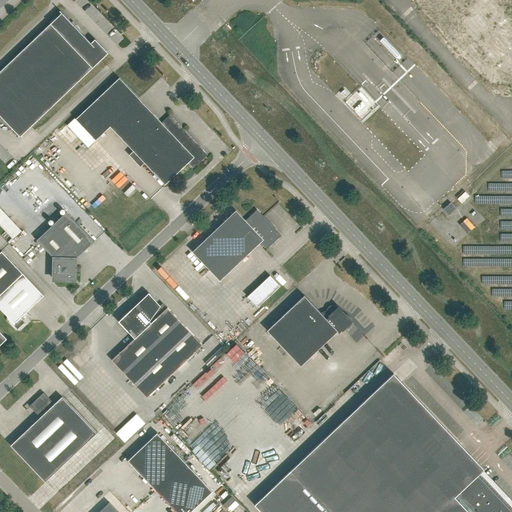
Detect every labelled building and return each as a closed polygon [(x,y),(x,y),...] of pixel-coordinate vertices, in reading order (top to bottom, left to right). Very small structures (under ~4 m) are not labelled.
[(61,13),(0,71),(0,115),(20,137),(108,53),(96,41),(92,44),(60,10),(59,11),(61,13)] [(110,126),(165,184),(188,162),(193,168),(207,155),(169,115),(161,123),(119,78),(75,119),(75,118),(67,125),(88,147),(110,126)] [(465,192),(457,199),(462,203),(469,196),(465,192)] [(444,209),(449,215),(456,208),(451,203),(444,209)] [(0,225),(13,239),(22,231),(0,207),(0,225)] [(236,210),(192,252),(220,281),(260,242),(267,249),(281,235),(257,210),(245,220),(236,210)] [(75,259),(94,241),(66,212),(37,240),(54,258),(54,279),(75,280),(75,259)] [(0,252),(0,308),(7,316),(7,320),(16,331),(21,331),(31,321),(31,317),(26,312),(43,295),(2,251),(0,252)] [(119,321),(135,338),(111,360),(147,398),(202,345),(167,307),(163,312),(159,308),(161,306),(148,293),(135,306),(119,321)] [(351,322),(353,324),(353,323),(349,318),(350,317),(334,306),(332,305),(330,306),(329,307),(327,309),(327,310),(327,312),(328,314),(330,316),(326,319),(304,295),(267,330),(300,366),(337,331),(339,333),(351,322)] [(511,511),(478,475),(484,469),(393,373),(254,505),(261,511),(511,511)] [(11,445),(45,482),(96,433),(62,397),(54,404),(43,392),(29,406),(40,417),(11,445)] [(136,414),(116,433),(125,442),(145,423),(136,414)] [(157,433),(128,461),(155,490),(185,462),(157,433)] [(176,511),(190,511),(212,491),(185,462),(155,490),(176,511)] [(98,511),(118,511),(109,502),(98,511)]
